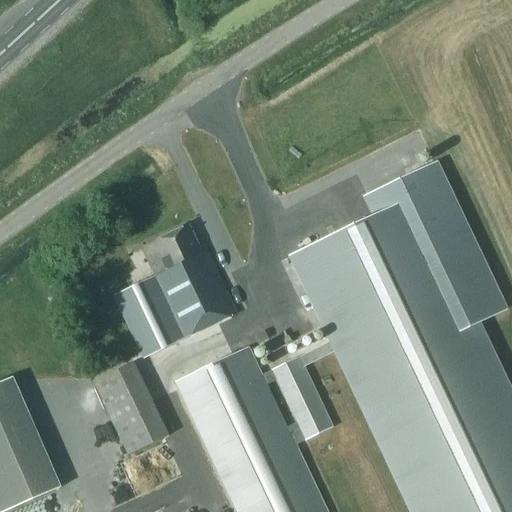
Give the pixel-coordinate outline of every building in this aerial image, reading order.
[(377,216),(293,256),(414,511),(511,511),(511,404),(474,324),(502,311),(434,165),(366,196),(377,216)] [(116,297),(145,360),(238,318),(207,248),(202,250),(193,229),(145,251),(158,278),(116,297)] [(258,340),(261,347),(269,343),(266,336),(258,340)] [(299,357),(307,369),(333,354),(326,342),(299,357)] [(322,511),(295,452),(330,436),(324,422),(315,393),(297,365),(263,381),(251,353),(178,386),(234,511),(322,511)] [(168,438),(135,365),(94,383),(128,456),(168,438)] [(0,383),(0,511),(2,511),(57,489),(11,378),(0,383)]
